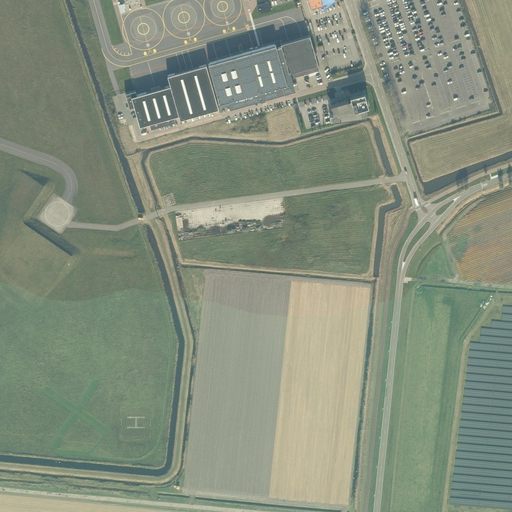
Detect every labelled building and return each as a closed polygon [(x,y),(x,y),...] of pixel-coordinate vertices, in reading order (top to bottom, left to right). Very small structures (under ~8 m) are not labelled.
[(307,0),(310,8),(310,9),(311,10),(312,10),(313,10),(317,9),(315,9),(313,3),(317,2),(321,7),(331,0),(307,0)] [(264,3),(257,5),(259,13),(271,10),(270,6),(269,1),(264,3)] [(319,69),(310,35),(309,34),(280,42),(281,43),(288,70),(290,74),(291,77),(304,74),(304,73),(306,72),(306,73),(319,69)] [(290,74),(288,70),(281,43),(276,44),(275,44),(275,43),(209,62),(210,62),(208,63),(221,107),(259,96),(288,88),(285,76),(290,74)] [(219,108),(208,70),(206,64),(168,75),(170,85),(137,94),(135,90),(126,92),(125,92),(128,102),(133,101),(140,125),(150,122),(151,126),(175,119),(174,115),(179,114),(180,118),(219,108)] [(333,120),(366,115),(365,109),(365,108),(365,107),(365,106),(368,105),(364,91),(350,95),(351,99),(344,100),(345,104),(345,105),(332,109),(332,107),(331,108),(332,110),(332,112),(329,113),(330,118),(333,117),(333,120)]
